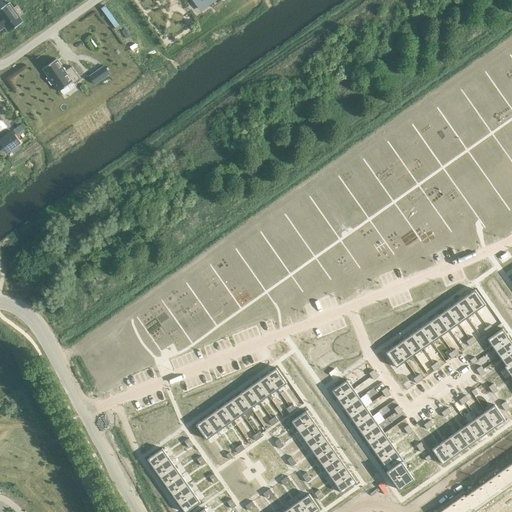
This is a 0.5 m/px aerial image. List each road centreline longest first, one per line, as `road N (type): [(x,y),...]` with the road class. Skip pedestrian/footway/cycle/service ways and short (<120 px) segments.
road 1 (residential): [(86,414),(511,241)]
road 2 (tertiary): [(86,414),(40,331),(22,311),(0,303)]
